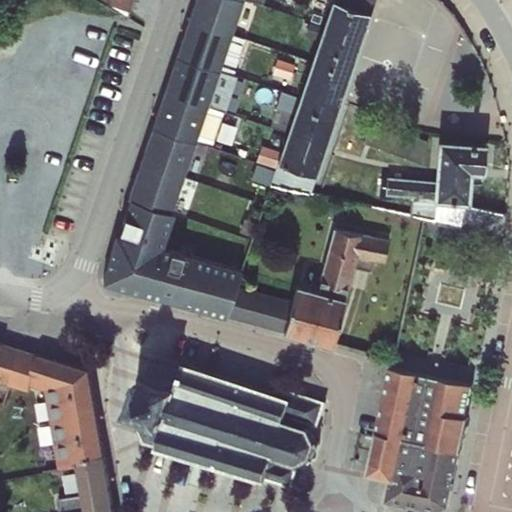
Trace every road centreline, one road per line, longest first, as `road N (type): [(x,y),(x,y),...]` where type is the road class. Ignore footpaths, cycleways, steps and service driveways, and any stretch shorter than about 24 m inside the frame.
road 1 (residential): [(96,295),(354,363),(329,489)]
road 2 (residential): [(311,511),(161,500),(137,483),(96,295)]
road 3 (residential): [(73,288),(170,0)]
road 4 (residential): [(511,351),(476,511)]
